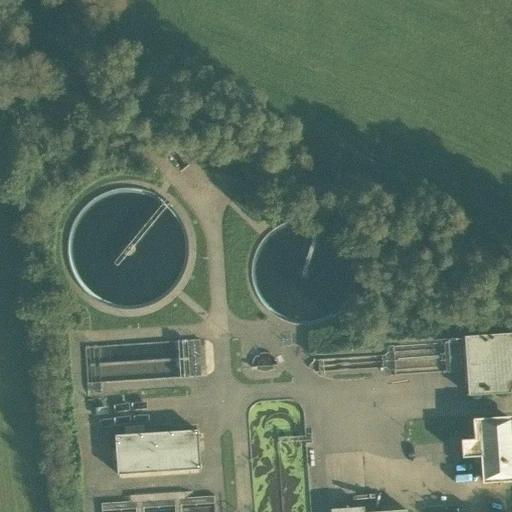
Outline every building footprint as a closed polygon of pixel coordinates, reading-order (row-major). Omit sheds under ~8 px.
[(467,371),(468,397),(510,394),(511,386),(511,334),(464,338),(465,344),(467,371)] [(189,377),(189,356),(170,357),(170,345),(90,346),(90,377),(189,377)] [(483,458),(481,458),(483,485),(511,482),(511,417),(473,420),(474,441),(477,440),(475,423),(510,420),(511,443),(511,480),(485,482),(483,458)] [(485,482),(511,480),(511,443),(510,420),(475,423),(477,440),(474,441),(461,441),(462,459),(481,458),(483,458),(485,482)] [(115,437),(118,475),(200,470),(198,431),(115,437)]
